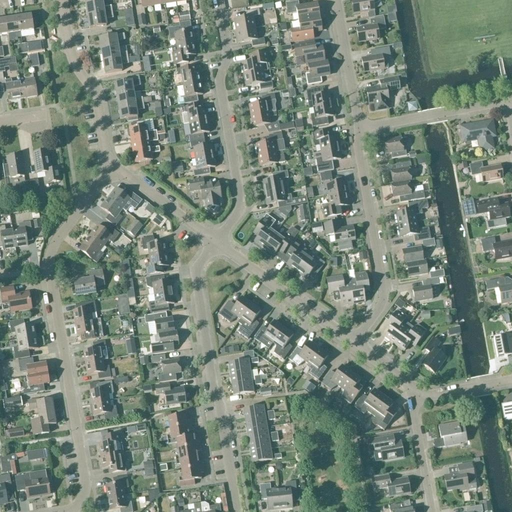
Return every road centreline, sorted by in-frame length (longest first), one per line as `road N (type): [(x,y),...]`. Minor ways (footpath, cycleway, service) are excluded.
road 1 (residential): [(237,511),(196,273),(215,243)]
road 2 (residential): [(215,243),(240,207),(220,85),(227,53),(217,0)]
road 3 (residential): [(69,511),(86,489),(46,268)]
road 4 (residential): [(353,342),(383,292),(357,130)]
road 5 (residential): [(111,168),(100,106),(70,46),(62,0)]
road 6 (residential): [(353,342),(215,243)]
road 7 (residential): [(357,130),(507,105)]
road 8 (residential): [(357,130),(335,0)]
road 9 (residential): [(215,243),(111,168)]
road 10 (residential): [(46,268),(55,241),(111,168)]
